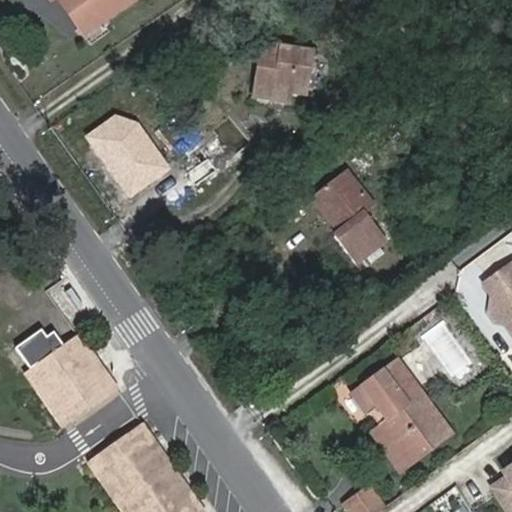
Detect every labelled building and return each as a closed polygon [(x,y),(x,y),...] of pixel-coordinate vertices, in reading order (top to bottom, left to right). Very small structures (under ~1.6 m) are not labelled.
[(96,16),(101,23),(134,0),(48,0),(50,1),(52,0),(57,0),(77,29),(96,16)] [(81,36),(101,23),(96,16),(77,29),(81,36)] [(277,89),(291,92),(305,95),(312,53),(261,45),(252,97),(275,101),(277,89)] [(289,103),(291,92),(277,89),(275,101),(289,103)] [(311,198),(338,232),(333,237),(355,264),(384,240),(363,213),(372,206),(346,172),(311,198)] [(145,196),(159,216),(174,206),(159,186),(145,196)] [(511,265),(485,285),(493,297),(491,313),(496,321),(511,323),(511,265)] [(0,389),(37,365),(66,408),(111,376),(82,335),(57,353),(3,273),(0,275),(0,389)] [(422,335),(454,379),(473,365),(442,321),(422,335)] [(365,415),(369,413),(376,408),(386,420),(378,426),(375,428),(406,469),(452,435),(398,361),(350,396),(365,415)] [(37,365),(0,389),(0,408),(38,383),(68,426),(121,390),(111,376),(66,408),(37,365)] [(376,408),(369,413),(378,426),(386,420),(376,408)] [(139,511),(111,469),(156,439),(147,427),(94,462),(128,511),(139,511)] [(400,473),(406,469),(375,428),(369,432),(400,473)] [(206,511),(156,439),(111,469),(139,511),(206,511)] [(511,511),(511,466),(503,473),(507,478),(492,488),(509,511),(511,511)] [(344,506),(348,511),(379,511),(385,508),(371,487),(344,506)]
